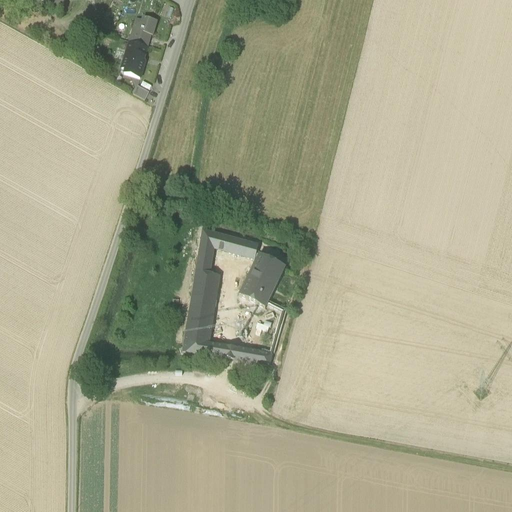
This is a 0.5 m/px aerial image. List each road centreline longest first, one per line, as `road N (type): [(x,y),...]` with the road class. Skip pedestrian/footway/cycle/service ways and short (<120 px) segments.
road 1 (unclassified): [(191,0),(75,366),(72,511)]
road 2 (track): [(238,389),(271,419),(511,468)]
